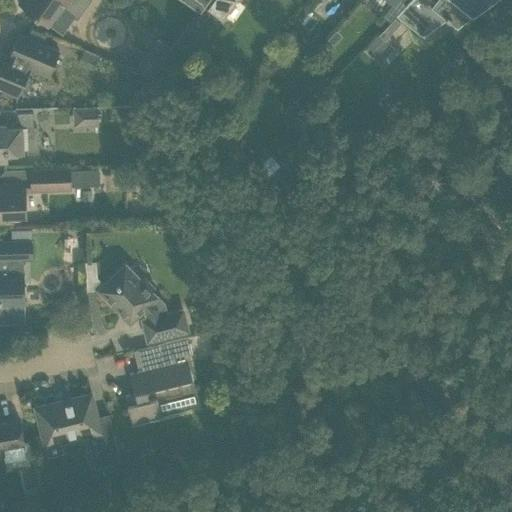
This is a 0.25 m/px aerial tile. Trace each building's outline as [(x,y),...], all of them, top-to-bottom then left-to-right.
[(19,0),(18,3),(34,14),(48,24),(62,33),(74,16),(76,18),(89,0),(19,0)] [(183,0),(199,12),(207,0),(183,0)] [(214,0),(207,11),(222,21),(236,0),(214,0)] [(409,0),(405,4),(395,14),(415,31),(432,10),(446,19),(452,22),(457,26),(492,0),(409,0)] [(59,52),(36,41),(18,33),(8,56),(0,52),(0,86),(3,88),(2,90),(17,96),(25,78),(29,68),(48,76),(59,52)] [(292,38),(284,49),(293,57),(301,46),(292,38)] [(98,55),(84,49),(79,63),(92,69),(98,55)] [(147,54),(135,71),(150,77),(153,79),(163,65),(147,54)] [(388,92),(378,99),(383,106),(393,99),(388,92)] [(210,99),(200,113),(212,122),(222,108),(210,99)] [(71,108),(73,127),(99,125),(97,106),(71,108)] [(6,123),(0,122),(0,158),(7,159),(7,152),(23,151),(23,148),(27,148),(27,152),(38,152),(37,130),(33,130),(33,112),(15,112),(15,126),(6,126),(6,123)] [(228,138),(216,150),(234,169),(246,156),(228,138)] [(251,159),(237,172),(256,192),(270,179),(251,159)] [(69,167),(29,168),(30,191),(70,189),(69,167)] [(0,219),(20,219),(25,214),(24,181),(0,182),(0,219)] [(0,237),(0,322),(25,322),(22,258),(24,258),(33,258),(32,240),(2,241),(2,237),(0,237)] [(98,289),(119,312),(122,309),(132,319),(142,309),(146,312),(147,318),(142,319),(147,340),(188,330),(183,309),(159,315),(157,306),(151,300),(156,296),(151,290),(154,288),(144,278),(141,280),(125,263),(112,276),(98,289)] [(213,330),(206,303),(197,305),(200,317),(194,324),(197,334),(213,330)] [(130,394),(124,395),(129,414),(132,424),(161,417),(160,415),(199,405),(196,392),(187,358),(192,357),(190,353),(186,337),(163,343),(152,345),(133,350),(137,366),(141,365),(142,369),(129,373),(133,388),(137,391),(134,396),(130,394)] [(44,446),(101,432),(91,393),(35,407),(44,446)] [(0,473),(6,472),(3,454),(2,447),(24,444),(23,439),(20,420),(0,422),(0,473)] [(95,467),(120,461),(113,433),(98,437),(99,443),(89,446),(95,467)] [(120,451),(127,475),(143,471),(136,447),(120,451)] [(38,486),(10,494),(15,509),(42,501),(38,486)]
